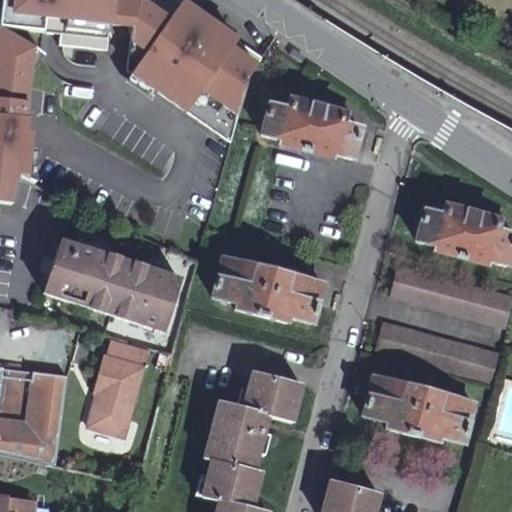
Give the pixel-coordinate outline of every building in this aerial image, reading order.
[(0,0),(0,32),(38,38),(39,23),(56,25),(54,51),(101,55),(106,0),(0,0)] [(188,98),(230,122),(255,63),(162,0),(151,0),(144,11),(135,5),(106,3),(103,29),(127,32),(122,75),(177,112),(188,98)] [(39,23),(38,38),(55,40),(56,25),(39,23)] [(27,50),(0,35),(0,204),(6,205),(13,178),(20,182),(25,135),(20,135),(21,121),(19,121),(23,82),(27,50)] [(23,82),(38,59),(27,50),(23,82)] [(344,114),(289,100),(286,109),(266,104),(259,134),(279,139),(278,144),(306,152),(331,158),(333,153),(353,159),(360,129),(341,124),(344,114)] [(500,221),(443,205),(441,216),(423,210),(415,240),(433,245),(432,250),(487,265),(488,260),(506,265),(511,243),(511,235),(497,232),(500,221)] [(187,226),(178,255),(195,263),(203,231),(187,226)] [(42,294),(141,325),(161,332),(178,280),(59,242),(42,294)] [(322,285),(220,258),(210,296),(235,303),(234,309),(286,322),(288,317),(313,323),(322,285)] [(511,300),(511,298),(397,267),(389,296),(505,328),(511,300)] [(497,356),(381,325),(374,351),(490,383),(497,356)] [(147,349),(110,340),(106,357),(103,356),(94,393),(97,394),(99,394),(97,403),(95,402),(88,428),(125,437),(147,349)] [(0,454),(28,461),(54,467),(64,379),(63,377),(33,374),(27,422),(0,418),(0,382),(2,369),(0,368),(0,454)] [(300,386),(251,373),(246,390),(278,399),(273,418),(290,422),(300,386)] [(473,405),(373,377),(362,416),(385,422),(384,427),(438,443),(440,437),(462,443),(473,405)] [(278,399),(246,390),(241,409),(219,402),(204,459),(210,460),(201,498),(217,502),(214,511),(248,511),(249,510),(259,473),(252,471),(266,416),(273,418),(278,399)] [(372,511),(377,494),(330,481),(324,501),(356,510),(355,511),(372,511)] [(32,511),(33,503),(0,499),(0,511),(32,511)] [(355,511),(356,510),(324,501),(321,511),(355,511)]
